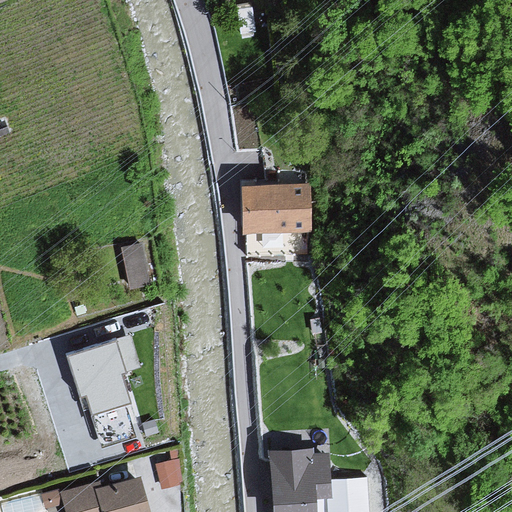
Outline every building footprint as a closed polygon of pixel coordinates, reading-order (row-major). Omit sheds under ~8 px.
[(298,191),(240,186),(237,207),(240,234),(297,235),(298,191)] [(140,247),(114,251),(123,287),(146,284),(140,247)] [(130,335),(66,355),(80,398),(86,396),(103,447),(134,438),(124,405),(131,403),(122,372),(139,367),(130,335)] [(313,450),(263,450),(264,498),(264,511),(316,511),(316,498),(327,497),(330,478),(328,452),(313,450)] [(187,477),(180,452),(156,459),(163,484),(187,477)] [(390,511),(388,474),(330,478),(330,511),(390,511)] [(94,482),(62,490),(67,511),(147,511),(139,479),(96,490),(94,482)]
